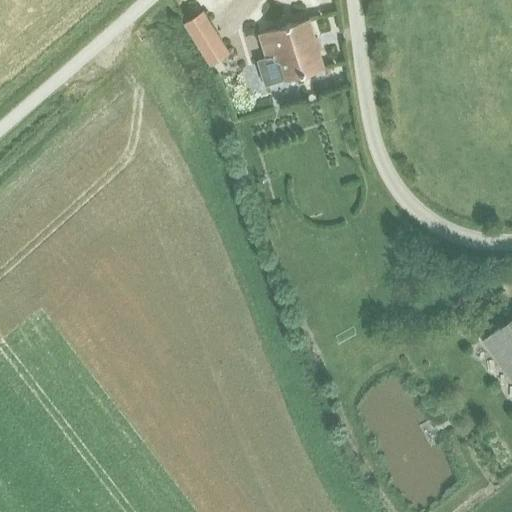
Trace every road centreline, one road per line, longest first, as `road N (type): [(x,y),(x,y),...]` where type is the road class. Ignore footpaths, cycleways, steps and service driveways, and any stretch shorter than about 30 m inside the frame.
road 1 (unclassified): [(511,244),(449,231),(400,195),(365,107),(351,0)]
road 2 (unclassified): [(0,127),(149,0)]
